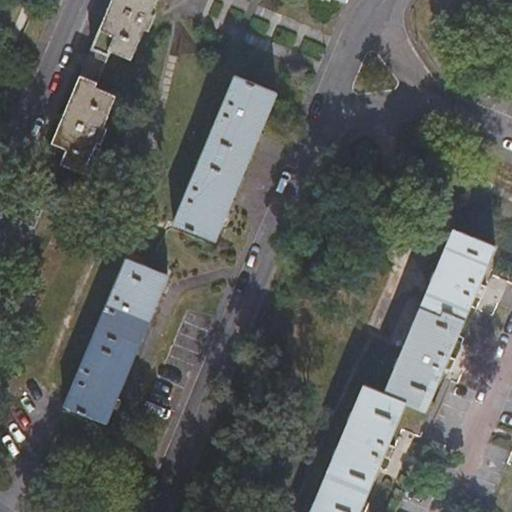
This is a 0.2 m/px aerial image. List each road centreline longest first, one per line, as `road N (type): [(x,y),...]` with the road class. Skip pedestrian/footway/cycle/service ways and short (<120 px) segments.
road 1 (unclassified): [(145,511),(168,476),(343,65)]
road 2 (residential): [(0,176),(74,0)]
road 3 (unclassified): [(511,136),(343,65)]
